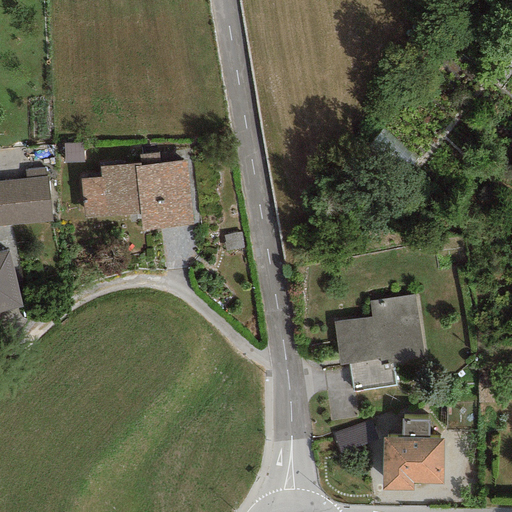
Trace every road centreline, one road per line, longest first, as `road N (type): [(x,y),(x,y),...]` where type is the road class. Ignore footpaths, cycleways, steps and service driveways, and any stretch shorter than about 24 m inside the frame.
road 1 (unclassified): [(221,0),(283,358),(289,508)]
road 2 (track): [(283,358),(251,356),(193,298),(147,280),(88,293),(0,373)]
